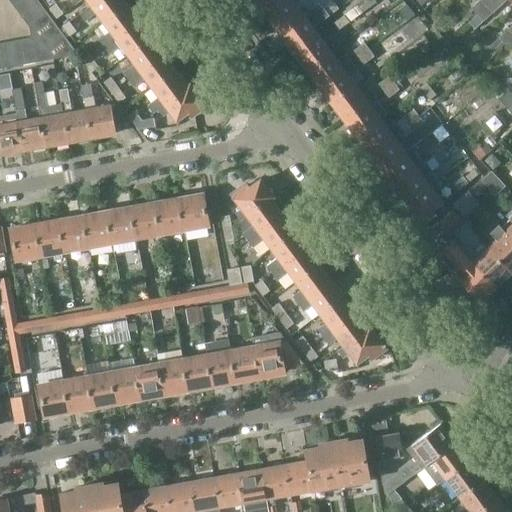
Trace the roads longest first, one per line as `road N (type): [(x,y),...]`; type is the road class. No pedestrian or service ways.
road 1 (residential): [(0,464),(469,376)]
road 2 (residential): [(469,376),(283,123)]
road 3 (residential): [(0,191),(252,143),(283,123)]
road 4 (residential): [(283,123),(191,0)]
